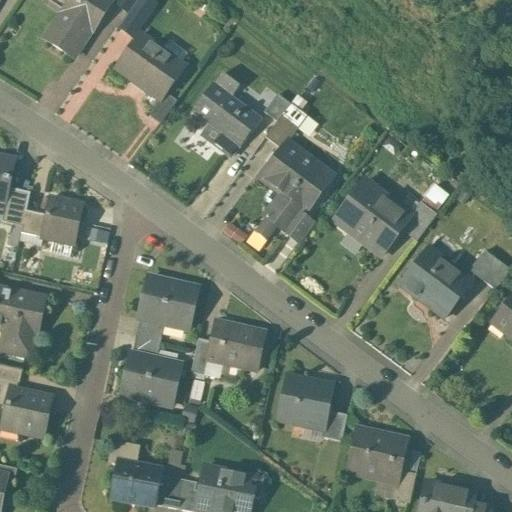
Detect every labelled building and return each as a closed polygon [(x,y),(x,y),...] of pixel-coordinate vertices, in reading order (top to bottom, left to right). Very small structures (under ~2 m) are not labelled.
[(113,0),(112,0),(67,0),(70,2),(44,41),(72,59),(90,31),(92,32),(113,0)] [(119,0),(116,5),(128,14),(138,0),(119,0)] [(138,0),(128,14),(118,28),(132,38),(156,4),(149,0),(138,0)] [(184,69),(139,36),(115,69),(160,101),(161,102),(166,95),(184,69)] [(239,87),(222,74),(214,84),(213,84),(191,113),(220,135),(213,145),(230,158),(237,148),(239,149),(261,120),(232,97),(239,87)] [(161,102),(160,101),(149,117),(159,125),(176,102),(166,95),(161,102)] [(277,96),(263,113),(276,123),(281,116),(290,105),(277,96)] [(298,129),(281,116),(276,123),(264,139),(280,151),(286,143),(287,143),(298,129)] [(287,143),(286,143),(280,151),(259,180),(271,189),(303,213),(305,215),(333,178),(287,143)] [(15,161),(0,157),(0,201),(6,202),(1,224),(8,225),(15,191),(8,190),(15,161)] [(410,216),(365,182),(334,222),(350,235),(352,231),(383,254),(400,231),(411,217),(410,216)] [(303,213),(271,189),(265,198),(265,203),(273,209),(268,216),(269,222),(276,228),(282,227),(287,231),(285,234),(299,245),(314,225),(302,216),(303,213)] [(29,194),(15,191),(8,225),(22,228),(25,212),(29,194)] [(82,207),(49,199),(45,217),(41,234),(75,242),(82,207)] [(419,203),(410,216),(411,217),(400,231),(416,243),(436,216),(419,203)] [(45,217),(25,212),(22,228),(21,234),(40,239),(41,234),(45,217)] [(268,216),(254,233),(266,242),(276,228),(269,222),(268,216)] [(428,250),(400,287),(417,300),(420,297),(445,316),(443,320),(444,321),(471,282),(428,250)] [(509,271),(489,255),(473,275),(494,291),(509,271)] [(197,289),(148,278),(139,319),(164,325),(188,330),(197,289)] [(0,289),(0,329),(17,333),(12,354),(29,358),(34,336),(37,337),(45,300),(0,289)] [(511,295),(490,324),(511,340),(511,295)] [(164,325),(140,320),(136,338),(160,343),(164,325)] [(264,334),(215,323),(210,343),(207,361),(208,361),(256,372),(264,334)] [(160,343),(136,338),(132,355),(156,360),(160,343)] [(198,340),(190,374),(204,377),(208,361),(207,361),(210,343),(198,340)] [(132,355),(131,355),(122,396),(170,407),(180,366),(156,360),(132,355)] [(21,372),(0,367),(0,381),(18,386),(21,372)] [(307,381),(286,377),(277,421),(323,430),(324,430),(327,412),(332,388),(307,383),(307,381)] [(52,400),(12,391),(9,406),(5,405),(0,425),(18,429),(17,433),(43,439),(52,400)] [(346,417),(327,412),(324,430),(323,430),(321,439),(341,443),(346,417)] [(407,441),(356,430),(346,473),(396,484),(397,484),(400,472),(407,441)] [(160,471),(136,466),(139,447),(111,442),(107,464),(117,466),(110,500),(153,508),(160,471)] [(16,470),(0,466),(0,485),(4,486),(12,488),(16,470)] [(248,511),(256,479),(204,468),(199,493),(195,511),(196,511),(197,511),(197,509),(211,511),(248,511)] [(415,475),(400,472),(397,484),(396,484),(392,500),(409,504),(415,475)] [(185,481),(168,478),(162,507),(179,511),(185,481)] [(195,484),(185,481),(179,511),(184,511),(196,511),(195,511),(199,493),(194,492),(195,484)] [(469,511),(474,494),(426,483),(419,511),(469,511)]
